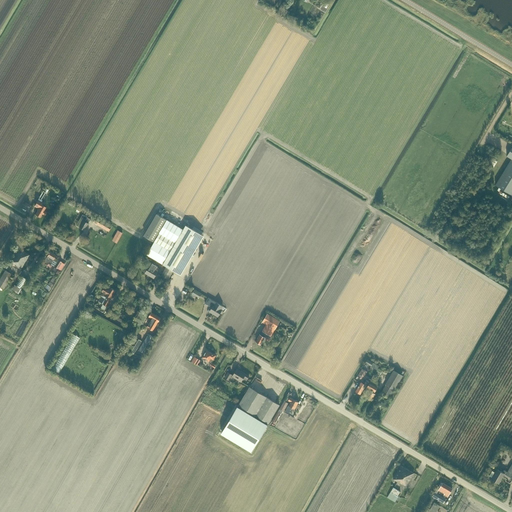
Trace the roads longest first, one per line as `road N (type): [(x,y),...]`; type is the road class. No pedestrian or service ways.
road 1 (unclassified): [(511,511),(0,207)]
road 2 (unclassified): [(511,65),(404,0)]
